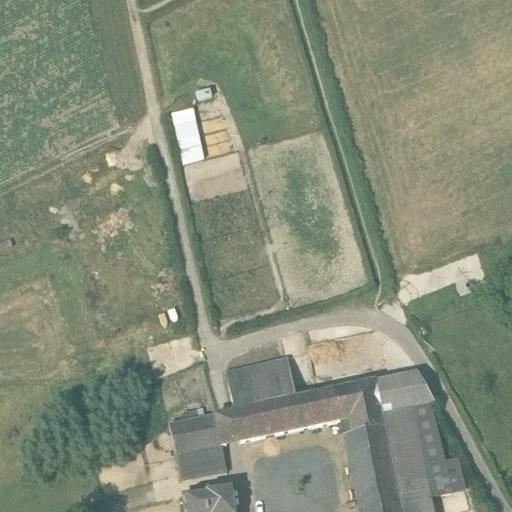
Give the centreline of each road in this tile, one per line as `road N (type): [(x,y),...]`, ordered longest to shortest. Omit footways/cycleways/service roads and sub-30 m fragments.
road 1 (residential): [(504,511),(399,335),(360,320),(210,355)]
road 2 (track): [(210,355),(134,17)]
road 3 (track): [(296,0),(380,285),(379,325)]
